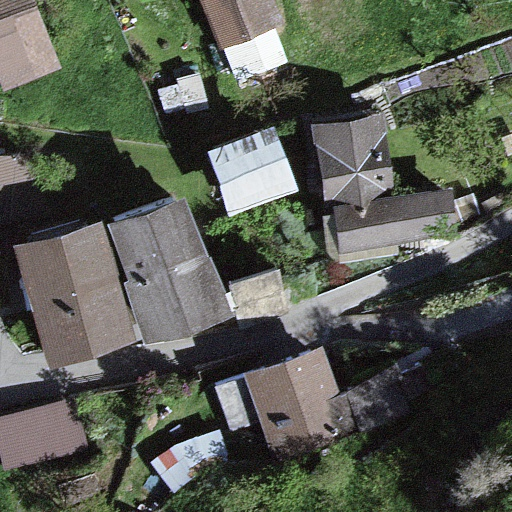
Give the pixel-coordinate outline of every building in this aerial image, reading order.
[(25,1),(24,0),(0,0),(0,71),(6,85),(55,61),(25,1)] [(263,0),(188,0),(211,54),(274,28),(263,0)] [(381,104),(298,115),(308,194),(330,191),(337,240),(454,225),(447,179),(392,186),(381,104)] [(261,113),(197,140),(226,209),(290,181),(261,113)] [(162,175),(88,209),(145,333),(219,299),(162,175)] [(88,209),(0,235),(0,243),(33,356),(124,329),(88,209)] [(324,348),(249,377),(283,463),(358,433),(341,392),(324,348)] [(400,357),(341,392),(358,433),(424,400),(400,357)] [(0,408),(45,407),(44,374),(0,374),(0,408)]
